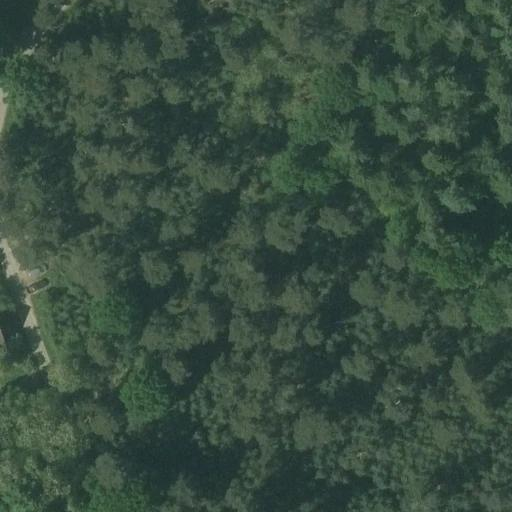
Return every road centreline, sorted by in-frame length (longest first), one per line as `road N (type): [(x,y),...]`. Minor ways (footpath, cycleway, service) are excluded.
road 1 (residential): [(0,195),(19,269),(113,511)]
road 2 (residential): [(65,0),(12,66),(0,110)]
